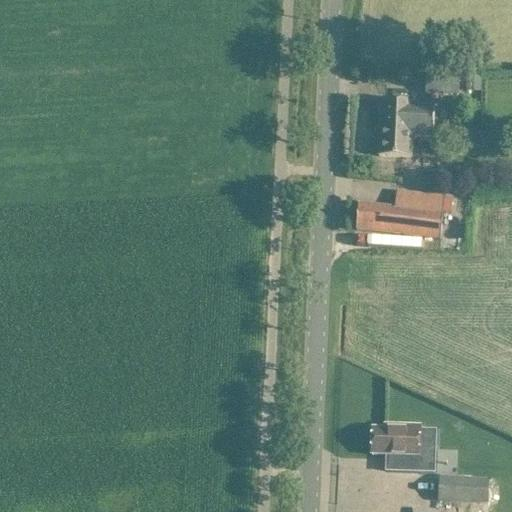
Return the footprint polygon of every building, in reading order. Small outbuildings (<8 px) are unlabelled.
[(427,96),(458,97),(459,79),(428,77),(427,96)] [(481,79),(467,79),(467,93),(481,93),(481,79)] [(382,103),(379,158),(399,159),(412,160),(413,138),(434,139),(435,106),(414,105),(415,104),(402,104),(382,103)] [(445,199),(433,198),(397,194),(396,209),(359,206),(356,232),(440,240),(445,199)] [(373,431),(372,457),(387,457),(386,474),(418,475),(419,462),(420,462),(421,450),(435,450),(436,451),(437,432),(435,432),(421,431),(421,428),(406,428),(406,432),(373,431)] [(439,502),(489,506),(491,483),(441,478),(439,502)] [(393,511),(415,511),(415,500),(393,500),(393,511)]
